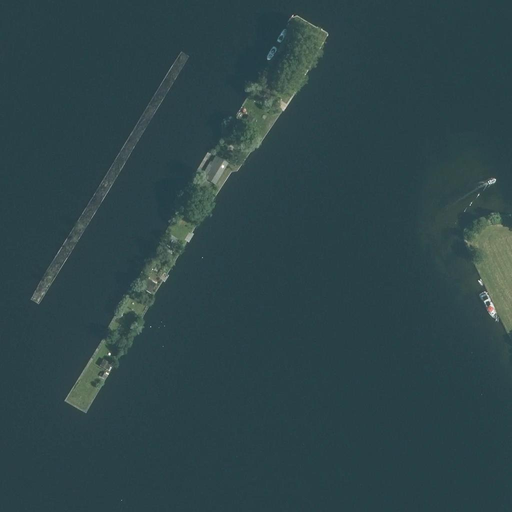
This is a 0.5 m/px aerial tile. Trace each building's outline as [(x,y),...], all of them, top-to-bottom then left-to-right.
[(278,59),(274,66),(283,71),(287,64),(278,59)] [(260,90),(256,96),(266,104),(271,98),(260,90)] [(215,156),(202,178),(215,185),(228,164),(215,156)] [(165,248),(162,252),(169,257),(172,252),(165,248)] [(146,282),(142,289),(150,294),(154,288),(146,282)] [(139,291),(136,296),(143,299),(145,295),(139,291)]
